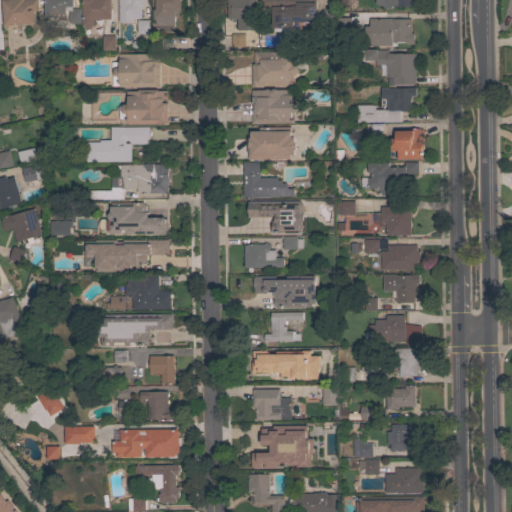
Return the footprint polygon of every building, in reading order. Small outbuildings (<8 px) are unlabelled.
[(1,0),(38,0),(39,10),(35,11),(36,23),(4,26),(1,0)] [(44,0),(73,0),(73,7),(72,7),(72,9),(81,9),(81,23),(69,23),(69,10),(65,10),(65,14),(65,20),(59,20),(59,17),(44,17),(44,0)] [(111,0),(111,19),(94,19),(94,26),(92,26),(92,28),(85,28),(85,26),(82,26),(82,0),(111,0)] [(141,0),(142,18),(134,18),(134,20),(125,21),(124,18),(119,18),(119,0),(141,0)] [(181,0),(181,12),(174,12),(174,25),(173,25),(173,31),(163,31),(163,28),(157,28),(157,26),(155,26),(155,19),(153,19),(153,9),(155,9),(155,0),(181,0)] [(227,0),(255,0),(256,19),(227,19),(227,0)] [(315,0),(315,21),(301,22),(301,23),(293,23),(293,28),(272,28),(272,8),(263,8),(263,0),(315,0)] [(413,0),(414,6),(397,7),(397,6),(392,6),(392,8),(383,8),(383,6),(375,3),(375,0),(413,0)] [(392,18),(392,19),(411,19),(411,33),(414,33),(414,44),(405,44),(405,42),(391,42),(391,43),(380,43),(380,47),(369,47),(369,29),(376,21),(376,18),(392,18)] [(149,34),(137,34),(137,20),(149,20),(149,34)] [(245,33),(245,47),(231,47),(231,33),(245,33)] [(116,50),(102,50),(102,35),(116,35),(116,50)] [(415,84),(392,84),(392,76),(385,76),(385,75),(380,75),(380,65),(376,65),(375,60),(360,60),(360,49),(377,49),(377,50),(388,50),(388,53),(403,53),(415,54),(415,84)] [(251,64),(254,64),(254,62),(253,62),(253,52),(293,52),(293,66),(296,66),(297,68),(297,73),(296,75),(292,75),(293,86),(251,86),(251,64)] [(159,53),(159,86),(120,87),(120,86),(112,86),(112,75),(113,75),(113,69),(111,69),(111,62),(118,62),(118,54),(159,53)] [(387,98),(380,98),(380,88),(416,88),(416,96),(411,96),(411,99),(410,99),(410,111),(400,111),(400,122),(356,122),(356,105),(373,105),(375,105),(375,109),(388,109),(388,108),(387,108),(387,98)] [(127,124),(127,119),(119,119),(119,106),(121,106),(123,104),(126,104),(126,91),(138,91),(138,89),(158,89),(158,91),(167,91),(167,99),(162,99),(162,103),(167,103),(167,123),(158,123),(158,124),(127,124)] [(251,123),(251,90),(266,90),(266,89),(276,89),(276,90),(291,89),(291,103),(295,103),(297,105),(297,110),(295,112),(292,112),(292,117),(291,117),(291,122),(251,123)] [(385,124),(385,139),(366,139),(366,124),(385,124)] [(149,127),(149,144),(131,144),(131,161),(86,162),(86,142),(99,142),(99,140),(110,140),(110,127),(149,127)] [(248,159),(248,153),(247,153),(247,138),(250,138),(250,131),(259,131),(259,127),(290,127),(290,138),(294,138),(294,142),(295,144),(296,149),(294,151),(294,155),(289,155),(289,159),(248,159)] [(397,159),(397,158),(395,158),(395,150),(389,150),(389,147),(388,148),(388,140),(391,140),(391,138),(395,138),(395,135),(393,135),(393,131),(395,131),(395,130),(412,130),(412,129),(419,128),(419,135),(423,134),(423,149),(421,149),(421,158),(397,159)] [(35,148),(38,160),(20,164),(17,152),(35,148)] [(0,151),(9,150),(13,165),(0,167),(0,151)] [(243,197),(242,162),(259,162),(259,177),(277,177),(277,180),(282,180),(282,183),(287,183),(287,188),(294,188),(294,196),(243,197)] [(404,167),(404,162),(418,162),(418,174),(405,174),(405,194),(381,194),(381,188),(367,188),(366,177),(370,177),(370,172),(366,172),(366,163),(388,163),(388,167),(404,167)] [(167,164),(167,193),(137,193),(137,188),(123,188),(123,199),(102,199),(89,199),(89,190),(110,190),(110,187),(111,187),(111,176),(120,176),(120,169),(117,169),(116,164),(167,164)] [(22,168),(35,166),(35,171),(43,169),(44,178),(37,180),(37,185),(27,186),(27,181),(24,182),(22,168)] [(21,203),(0,209),(0,177),(5,176),(6,179),(14,177),(21,203)] [(300,201),(303,204),(303,213),(301,214),(303,216),(303,221),(301,223),(302,224),(303,228),(301,229),(301,233),(271,233),(271,220),(273,220),(273,217),(248,217),(247,211),(247,201),(300,201)] [(354,201),(354,214),(341,214),(336,214),(336,202),(341,202),(341,201),(354,201)] [(107,234),(107,229),(98,230),(98,219),(108,219),(108,214),(110,212),(110,206),(132,206),(132,202),(143,202),(143,205),(146,205),(146,212),(147,212),(147,218),(164,217),(165,219),(167,219),(167,222),(168,224),(168,228),(167,230),(167,234),(107,234)] [(410,206),(410,235),(386,235),(386,221),(380,221),(380,206),(410,206)] [(41,235),(33,237),(34,242),(28,244),(27,239),(16,242),(12,228),(5,230),(1,217),(10,215),(34,208),(41,235)] [(352,236),(351,230),(357,230),(357,222),(359,222),(358,215),(342,216),(343,223),(336,223),(336,237),(352,236)] [(72,221),(72,228),(70,228),(70,235),(50,235),(50,221),(72,221)] [(297,236),(297,239),(303,239),(303,248),(297,248),(297,249),(283,249),(283,236),(297,236)] [(155,251),(155,262),(142,262),(142,239),(171,239),(171,251),(155,251)] [(381,254),(374,254),(374,253),(364,253),(364,239),(378,239),(378,252),(380,252),(380,251),(387,251),(387,245),(417,245),(417,251),(419,251),(419,261),(417,261),(417,270),(381,270),(381,254)] [(244,245),(246,245),(246,244),(264,244),(264,243),(266,243),(266,244),(269,244),(269,245),(270,245),(270,248),(269,248),(269,250),(275,250),(275,257),(283,257),(284,267),(244,268),(244,245)] [(13,246),(26,250),(21,264),(9,260),(13,246)] [(92,257),(102,256),(102,248),(118,248),(118,256),(133,256),(133,270),(121,270),(110,270),(110,272),(92,273),(92,257)] [(382,274),(396,274),(396,275),(413,275),(413,274),(419,274),(419,284),(416,284),(416,286),(414,286),(414,302),(395,303),(395,291),(383,291),(382,274)] [(132,296),(125,296),(124,296),(124,284),(126,284),(126,275),(158,275),(158,289),(162,289),(162,291),(170,291),(170,309),(132,309),(132,297),(132,296)] [(276,307),(276,306),(273,306),(273,292),(268,292),(267,293),(264,293),(263,293),(254,293),(254,287),(253,287),(253,278),(254,278),(254,276),(275,276),(275,279),(285,279),(285,276),(311,276),(311,279),(314,279),(314,290),(316,290),(316,303),(311,303),(311,307),(276,307)] [(125,296),(125,308),(106,308),(106,303),(110,303),(110,296),(124,296),(125,296)] [(21,322),(16,324),(19,332),(5,337),(6,340),(0,342),(0,300),(4,299),(4,300),(12,297),(21,322)] [(376,309),(364,309),(364,297),(376,297),(376,309)] [(302,322),(299,322),(299,320),(287,320),(287,324),(284,324),(284,326),(285,326),(286,331),(293,330),(293,331),(294,331),(294,333),(300,333),(300,340),(291,341),(291,342),(287,342),(287,341),(275,341),(264,341),(264,334),(270,334),(270,312),(302,312),(302,322)] [(172,313),(172,328),(150,329),(150,336),(148,336),(148,343),(147,343),(147,345),(135,345),(135,342),(128,342),(128,345),(100,346),(100,337),(97,337),(97,323),(104,323),(104,314),(172,313)] [(421,344),(406,344),(406,341),(368,341),(368,339),(365,339),(365,332),(368,332),(368,325),(374,325),(374,319),(385,319),(385,315),(404,315),(404,323),(421,326),(421,344)] [(399,360),(386,360),(386,348),(421,348),(421,364),(416,364),(416,375),(399,376),(399,360)] [(126,350),(126,362),(114,362),(113,350),(126,350)] [(252,350),(266,350),(266,352),(268,352),(268,353),(275,353),(275,351),(302,351),(302,350),(310,350),(310,355),(319,355),(319,369),(318,369),(318,379),(311,379),(302,379),(301,379),(301,377),(293,377),(293,379),(280,379),(280,372),(277,372),(274,371),(269,371),(269,372),(262,372),(251,372),(251,362),(252,362),(252,350)] [(149,356),(173,355),(174,383),(161,383),(160,375),(154,375),(154,374),(149,374),(149,356)] [(361,355),(373,355),(373,371),(361,371),(361,355)] [(113,367),(113,365),(116,365),(116,367),(121,367),(121,379),(100,379),(100,369),(105,369),(105,367),(113,367)] [(354,380),(341,380),(341,367),(354,367),(354,380)] [(322,402),(321,402),(321,398),(322,398),(322,385),(335,384),(335,405),(322,405),(322,402)] [(397,406),(397,409),(386,409),(386,388),(404,388),(404,385),(415,385),(415,406),(397,406)] [(100,400),(100,387),(113,387),(113,400),(100,400)] [(34,396),(47,417),(61,408),(48,388),(34,396)] [(255,419),(255,410),(253,410),(253,406),(252,406),(252,389),(279,389),(279,397),(291,397),(291,419),(255,419)] [(167,391),(167,394),(168,394),(168,396),(167,396),(167,400),(168,400),(168,403),(167,403),(167,409),(172,409),(172,411),(174,413),(174,416),(172,417),(172,419),(171,419),(171,421),(168,421),(168,419),(163,419),(163,421),(160,421),(160,419),(147,419),(147,400),(144,400),(144,399),(139,399),(139,396),(138,396),(138,393),(139,393),(139,391),(167,391)] [(118,401),(123,401),(123,399),(125,399),(125,401),(130,400),(130,417),(118,418),(118,401)] [(415,423),(415,431),(411,432),(411,435),(409,435),(409,436),(407,436),(407,450),(390,450),(390,444),(386,444),(386,431),(391,431),(391,424),(415,423)] [(94,442),(78,442),(78,432),(73,432),(73,426),(94,426),(94,442)] [(277,434),(286,434),(286,430),(306,430),(306,439),(308,439),(308,444),(309,444),(309,461),(296,461),(296,464),(273,464),(273,466),(264,466),(264,463),(261,463),(261,466),(255,466),(255,453),(273,453),(273,443),(260,443),(259,429),(273,429),(273,426),(277,426),(277,434)] [(177,429),(177,431),(178,431),(178,437),(181,437),(181,445),(179,445),(179,449),(177,449),(177,453),(145,453),(145,448),(140,448),(140,457),(115,457),(114,440),(123,440),(123,429),(136,429),(140,433),(144,433),(144,430),(177,429)] [(353,438),(366,438),(366,443),(372,443),(372,446),(373,446),(373,456),(372,456),(372,457),(353,457),(353,438)] [(56,447),(43,447),(44,460),(56,459),(56,447)] [(378,474),(364,474),(364,467),(358,467),(358,460),(364,461),(364,459),(378,459),(378,474)] [(178,465),(178,467),(179,468),(179,471),(178,472),(178,475),(175,475),(175,487),(178,487),(178,498),(175,498),(176,502),(158,503),(158,501),(156,501),(156,498),(158,498),(158,494),(160,494),(160,488),(158,488),(158,489),(154,489),(154,488),(151,488),(151,475),(135,476),(135,465),(178,465)] [(385,493),(385,473),(395,473),(395,468),(420,468),(420,475),(423,475),(423,493),(385,493)] [(269,495),(284,495),(284,497),(285,497),(285,500),(284,500),(284,502),(285,502),(285,511),(271,511),(271,504),(253,504),(253,492),(247,492),(247,480),(248,480),(248,477),(247,477),(247,474),(269,474),(269,495)] [(313,493),(313,492),(325,492),(325,494),(337,494),(337,511),(288,511),(288,493),(313,493)] [(423,511),(354,511),(355,511),(355,501),(358,501),(358,497),(423,496),(423,511)] [(0,511),(0,499),(6,497),(12,509),(20,505),(23,511),(0,511)] [(128,511),(128,499),(132,499),(132,498),(144,498),(145,500),(146,500),(146,509),(145,509),(145,511),(128,511)]
